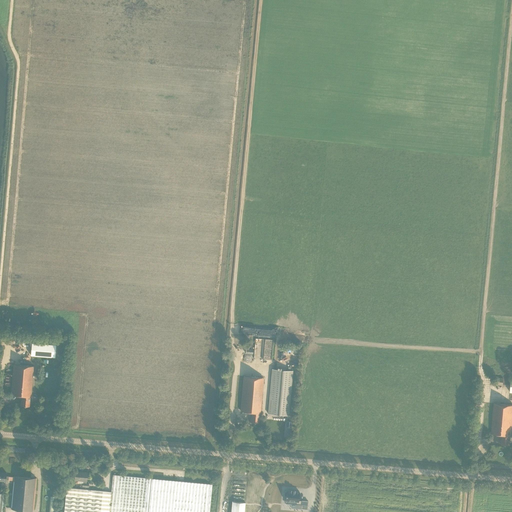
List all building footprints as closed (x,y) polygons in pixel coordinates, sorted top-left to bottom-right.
[(31,355),(55,357),(56,345),(32,343),(31,355)] [(31,396),(34,366),(14,364),(12,394),(23,395),(22,401),(21,405),(30,406),(30,396),(31,396)] [(268,413),(289,415),(293,371),(273,369),(268,413)] [(261,413),(264,378),(244,376),(241,411),(253,412),(252,417),(251,417),(251,422),(260,423),(260,413),(261,413)] [(496,385),(503,385),(504,378),(496,377),(496,385)] [(502,444),(511,445),(511,430),(511,406),(494,405),(492,433),(503,434),(502,444)] [(83,486),(89,487),(89,483),(87,483),(88,472),(76,471),(75,480),(83,481),(83,486)] [(0,472),(0,480),(6,481),(6,480),(14,481),(15,477),(7,476),(7,473),(0,472)] [(112,492),(67,488),(64,511),(209,511),(212,484),(113,475),(112,492)] [(12,508),(33,510),(37,478),(15,476),(15,477),(14,481),(12,508)] [(285,491),(285,495),(286,495),(286,500),(286,503),(292,504),(291,507),(302,508),(308,509),(308,501),(302,500),(302,501),(299,501),(299,492),(300,492),(299,492),(295,491),(295,490),(294,490),(294,491),(292,491),(292,490),(291,490),(291,491),(287,491),(287,490),(286,491),(287,491),(286,491),(285,491)] [(232,501),(231,511),(244,511),(245,502),(232,501)]
